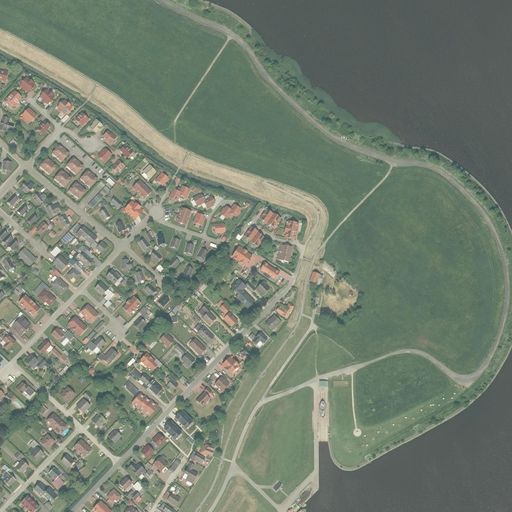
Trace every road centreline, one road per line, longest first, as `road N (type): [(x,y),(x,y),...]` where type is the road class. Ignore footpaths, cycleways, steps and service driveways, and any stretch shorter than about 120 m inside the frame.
road 1 (residential): [(115,461),(289,278),(299,246),(249,222)]
road 2 (residential): [(22,165),(117,245)]
